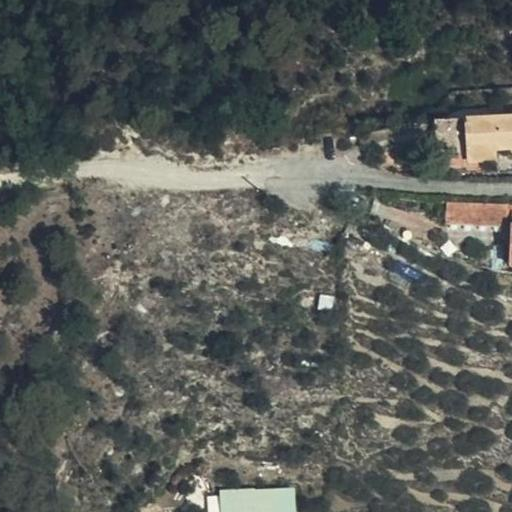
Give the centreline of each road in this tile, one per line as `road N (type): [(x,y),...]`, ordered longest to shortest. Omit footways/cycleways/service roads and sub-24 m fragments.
road 1 (track): [(0,186),(136,178),(299,186)]
road 2 (residential): [(511,191),(299,186)]
